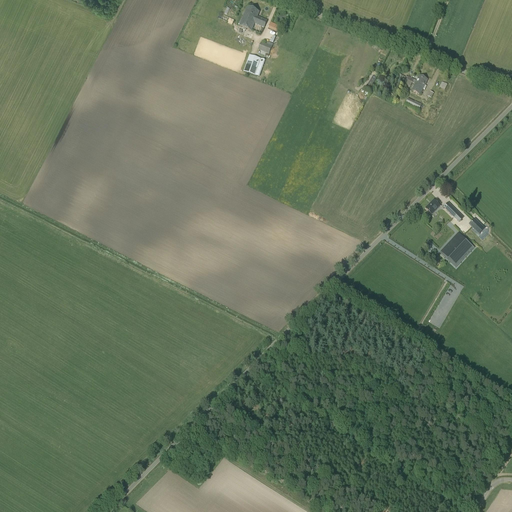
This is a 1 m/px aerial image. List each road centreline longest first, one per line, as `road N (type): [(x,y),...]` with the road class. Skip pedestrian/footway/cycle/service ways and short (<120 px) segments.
road 1 (unclassified): [(105,511),(511,106)]
road 2 (unclassified): [(511,93),(277,0)]
